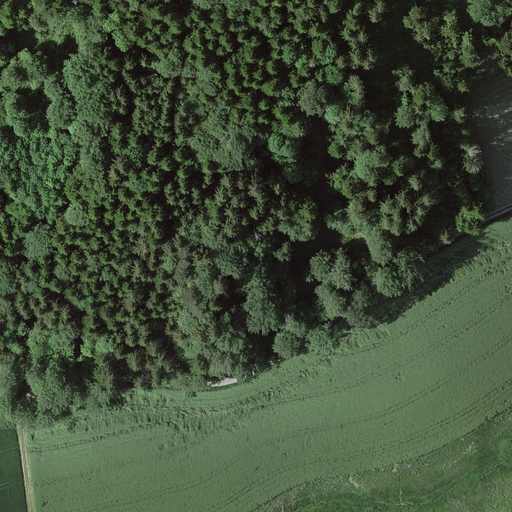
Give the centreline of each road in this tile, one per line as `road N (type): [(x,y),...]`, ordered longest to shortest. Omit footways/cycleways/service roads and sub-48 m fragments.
road 1 (track): [(511,204),(414,256),(247,374),(89,382),(20,400),(29,511)]
road 2 (track): [(241,0),(275,39),(305,96),(339,218),(366,240),(414,256)]
road 3 (track): [(138,0),(91,33),(56,89),(0,122)]
